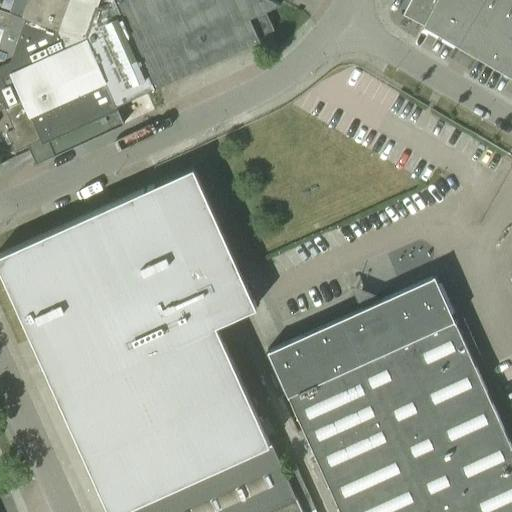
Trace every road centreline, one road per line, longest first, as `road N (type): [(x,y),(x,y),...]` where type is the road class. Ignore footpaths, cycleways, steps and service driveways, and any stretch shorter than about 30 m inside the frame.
road 1 (unclassified): [(0,216),(301,77),(337,13)]
road 2 (unclassified): [(511,118),(337,13)]
road 3 (unclassified): [(70,511),(0,358)]
road 4 (unknown): [(511,200),(486,261),(511,329)]
